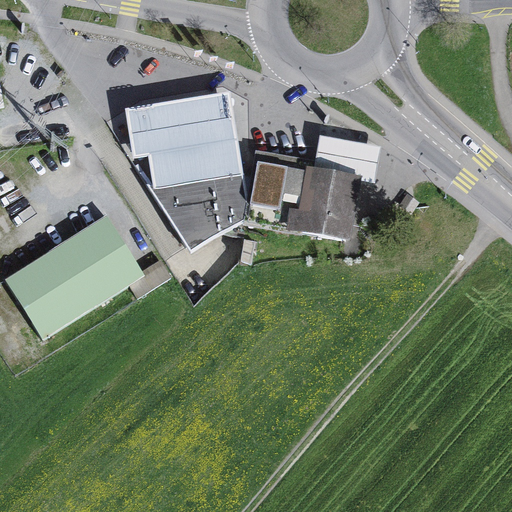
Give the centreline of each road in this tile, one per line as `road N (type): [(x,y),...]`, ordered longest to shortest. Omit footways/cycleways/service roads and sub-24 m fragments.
road 1 (track): [(253,511),(511,207)]
road 2 (primary): [(364,66),(511,201)]
road 3 (primary): [(265,9),(273,44),(300,69),(332,76),(364,66)]
